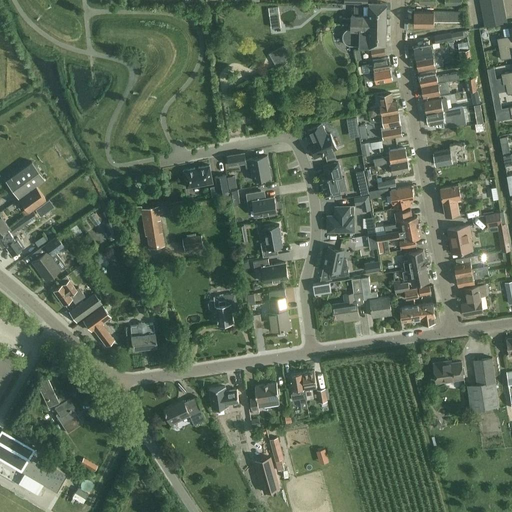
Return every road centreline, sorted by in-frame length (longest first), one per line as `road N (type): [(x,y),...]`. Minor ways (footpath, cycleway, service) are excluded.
road 1 (residential): [(456,332),(410,103),(400,0)]
road 2 (residential): [(312,353),(304,283),(314,203),(292,138),(178,158)]
road 3 (tertiary): [(111,380),(312,353)]
road 4 (unclassified): [(196,511),(111,380)]
road 5 (tertiary): [(111,380),(0,276)]
road 6 (tertiary): [(312,353),(456,332)]
